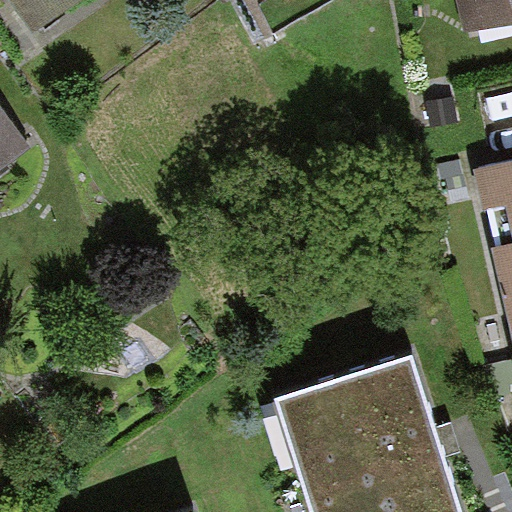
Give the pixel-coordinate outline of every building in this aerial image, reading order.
[(33,0),(46,16),(65,0),(33,0)] [(511,0),(461,0),(483,72),(511,63),(511,0)] [(0,114),(0,157),(21,142),(0,114)] [(509,278),(511,277),(511,193),(489,199),(509,278)] [(462,511),(411,354),(276,398),(313,511),(462,511)]
